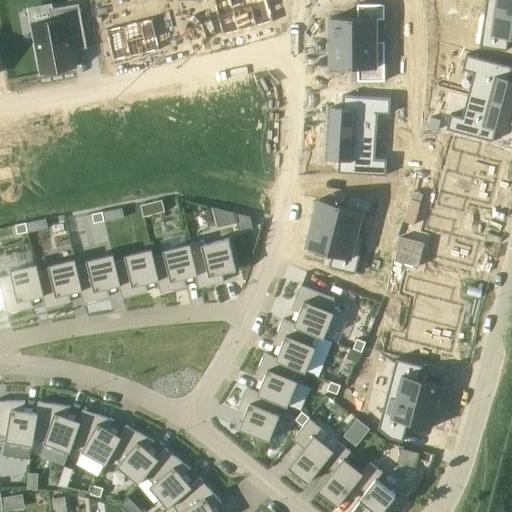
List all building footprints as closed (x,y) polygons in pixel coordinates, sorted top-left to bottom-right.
[(216,0),(224,28),(225,28),(225,29),(273,16),(273,15),(275,15),(270,0),(216,0)] [(511,0),(498,0),(497,13),(511,14),(511,0)] [(360,17),(331,17),(331,42),(381,42),(381,19),(388,19),(388,4),(360,4),(360,17)] [(51,10),(53,20),(32,24),(41,73),(76,67),(72,50),(86,47),(78,5),(51,10)] [(158,10),(108,22),(116,57),(133,53),(134,55),(150,51),(149,49),(167,44),(158,10)] [(510,51),(511,38),(511,37),(511,14),(497,13),(494,33),(485,32),(483,47),(510,51)] [(381,42),(331,42),(331,67),(360,68),(360,81),(387,81),(387,66),(381,66),(381,42)] [(476,73),(471,95),(511,106),(511,66),(469,55),(465,70),(476,73)] [(345,108),(330,106),(328,133),(378,136),(380,113),(392,114),(393,99),(346,95),(345,108)] [(511,106),(471,95),(465,117),(453,114),(449,129),(495,142),(499,130),(511,133),(511,106)] [(143,149),(136,117),(89,127),(97,159),(143,149)] [(58,133),(15,142),(22,175),(65,166),(58,133)] [(328,133),(326,159),(341,160),(340,172),(388,175),(389,160),(377,159),(378,136),(328,133)] [(453,151),(461,153),(456,174),(498,185),(504,163),(480,156),(483,144),(457,137),(453,151)] [(213,192),(255,202),(261,177),(260,177),(261,168),(257,167),(258,163),(231,156),(228,169),(220,167),(213,192)] [(442,192),(438,206),(465,213),(468,200),(492,207),(498,185),(456,174),(451,194),(442,192)] [(317,197),(310,221),(358,235),(365,213),(371,215),(375,200),(349,193),(345,205),(317,197)] [(162,200),(141,204),(144,216),(164,212),(162,200)] [(123,208),(103,212),(105,222),(124,218),(123,208)] [(103,212),(92,214),(94,223),(104,221),(103,212)] [(250,217),(235,213),(238,223),(239,231),(253,227),(250,217)] [(431,214),(427,229),(438,232),(431,258),(473,269),(480,241),(454,234),(457,221),(431,214)] [(46,219),(27,223),(29,233),(48,229),(46,219)] [(358,235),(310,221),(303,246),(331,254),(328,267),(354,274),(358,260),(352,258),(358,235)] [(26,223),(16,225),(18,234),(28,232),(26,223)] [(204,240),(190,244),(198,275),(196,275),(199,288),(224,282),(222,273),(236,270),(229,238),(205,244),(204,240)] [(165,255),(154,257),(160,280),(158,280),(161,293),(186,287),(184,278),(196,275),(198,275),(190,244),(164,250),(165,255)] [(116,262),(115,262),(120,285),(119,285),(122,298),(147,292),(146,287),(145,283),(154,281),(157,280),(159,280),(153,257),(154,257),(152,249),(125,255),(127,259),(116,262)] [(78,267),(76,267),(82,290),(81,290),(84,303),(109,297),(108,292),(107,288),(115,286),(119,285),(120,285),(115,262),(116,262),(114,254),(87,260),(88,265),(78,267)] [(39,272),(38,273),(44,295),(43,296),(46,308),(71,302),(69,297),(69,293),(77,291),(81,290),(82,290),(76,267),(78,267),(76,259),(49,265),(50,270),(39,272)] [(11,275),(0,277),(0,283),(7,313),(32,307),(31,302),(30,299),(43,296),(44,295),(38,273),(39,272),(37,264),(10,270),(11,275)] [(417,295),(411,317),(460,330),(467,305),(453,301),(456,289),(409,277),(405,292),(417,295)] [(301,285),(291,309),(296,311),(299,312),(296,320),(295,324),(294,325),(316,334),(316,335),(324,338),(334,313),(330,311),(335,299),(301,285)] [(393,336),(389,351),(436,364),(439,352),(453,356),(460,330),(411,317),(405,339),(393,336)] [(283,319),(273,343),(278,345),(281,347),(278,354),(276,358),(276,359),(298,368),(297,369),(305,372),(316,347),(312,345),(316,335),(316,334),(294,325),(295,324),(283,319)] [(357,339),(353,348),(362,352),(366,342),(357,339)] [(353,349),(349,359),(358,362),(362,353),(353,349)] [(265,353),(255,377),(259,379),(263,381),(260,389),(258,392),(258,393),(280,402),(279,403),(287,406),(298,381),(293,379),(297,369),(298,368),(276,359),(276,358),(265,353)] [(402,375),(396,396),(438,407),(444,385),(420,379),(424,366),(397,359),(393,373),(402,375)] [(327,390),(337,394),(341,385),(331,382),(327,390)] [(247,388),(237,412),(245,415),(239,428),(269,441),(279,415),(275,413),(279,403),(280,402),(258,393),(258,392),(247,388)] [(403,442),(408,422),(432,429),(438,407),(396,396),(391,416),(383,414),(379,429),(391,438),(403,442)] [(26,401),(0,401),(0,435),(7,436),(6,441),(33,445),(34,439),(33,439),(37,413),(36,413),(32,413),(24,411),(24,407),(26,401)] [(37,413),(33,439),(34,439),(70,452),(72,446),(71,445),(80,421),(79,421),(75,419),(67,417),(68,413),(71,407),(38,401),(36,413),(37,413)] [(80,421),(71,445),(72,446),(106,464),(111,455),(111,454),(121,436),(120,436),(116,434),(109,430),(111,426),(114,420),(83,409),(79,421),(80,421)] [(303,426),(310,417),(302,412),(296,420),(303,426)] [(304,448),(289,467),(308,483),(323,464),(323,463),(333,450),(333,449),(315,436),(321,428),(309,419),(293,439),(304,448)] [(365,426),(358,420),(353,427),(360,432),(365,426)] [(121,436),(111,454),(111,455),(120,462),(118,466),(139,483),(146,475),(145,474),(158,458),(158,457),(154,455),(148,449),(150,446),(154,441),(126,425),(120,436),(121,436)] [(333,471),(318,490),(338,506),(355,484),(354,483),(363,473),(362,472),(345,459),(351,451),(339,442),(333,449),(333,450),(323,463),(323,464),(333,471)] [(158,458),(145,474),(146,475),(153,484),(150,487),(168,508),(173,504),(172,503),(191,486),(191,485),(183,476),(186,473),(191,469),(165,448),(158,457),(158,458)] [(365,492),(350,511),(351,511),(381,511),(391,500),(396,494),(377,479),(383,472),(370,462),(362,472),(363,473),(354,483),(355,484),(365,492)] [(58,486),(67,488),(74,469),(64,466),(58,486)] [(28,489),(38,489),(38,474),(28,473),(28,489)] [(191,486),(172,503),(173,504),(177,511),(214,511),(212,508),(216,506),(221,503),(200,477),(191,485),(191,486)] [(91,494),(101,497),(103,488),(93,485),(91,494)] [(3,497),(5,511),(15,509),(13,496),(3,497)] [(121,504),(129,511),(141,511),(142,511),(127,496),(121,504)]
